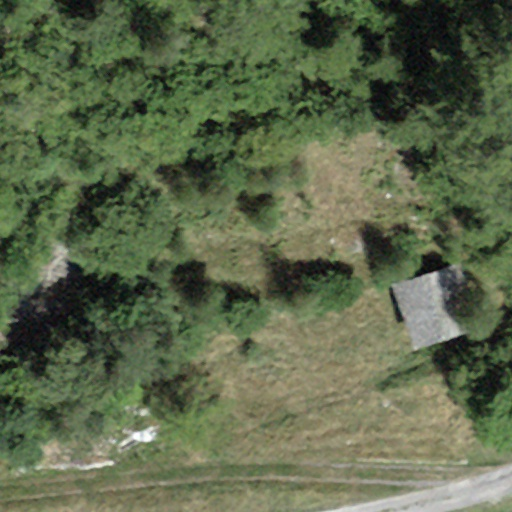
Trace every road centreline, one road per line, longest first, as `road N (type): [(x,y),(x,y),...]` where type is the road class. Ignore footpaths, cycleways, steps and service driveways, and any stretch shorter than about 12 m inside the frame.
road 1 (track): [(511,476),(360,475),(0,494)]
road 2 (track): [(511,484),(390,511)]
